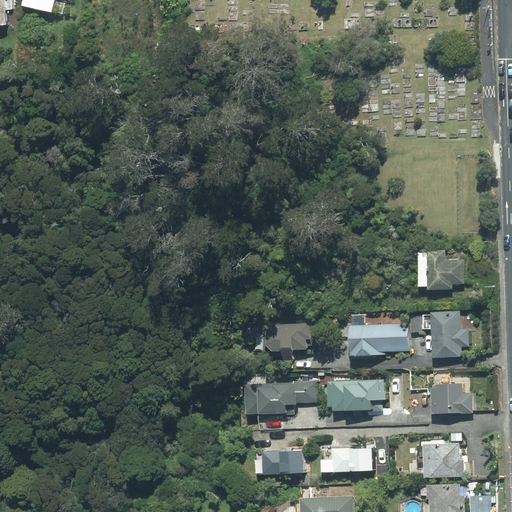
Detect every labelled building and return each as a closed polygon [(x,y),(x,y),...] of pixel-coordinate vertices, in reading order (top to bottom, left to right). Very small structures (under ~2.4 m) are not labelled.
[(0,0),(0,27),(11,26),(9,0),(0,0)] [(27,0),(27,6),(58,13),(60,0),(27,0)] [(449,249),(432,249),(432,257),(423,258),(424,285),(434,285),(434,290),(460,290),(460,285),(469,285),(468,259),(450,260),(449,249)] [(463,310),(435,312),(438,357),(466,355),(465,347),(473,346),(471,326),(464,327),(463,310)] [(425,315),(415,314),(415,331),(425,332),(425,315)] [(310,317),(249,321),(250,337),(258,336),(259,351),(275,350),(275,353),(289,353),(289,360),(295,360),(294,349),(312,348),(310,317)] [(414,324),(356,324),(356,354),(388,354),(388,351),(414,351),(414,324)] [(386,378),(331,380),(332,406),(338,405),(338,409),(377,408),(377,399),(392,398),(392,391),(387,391),(386,378)] [(294,381),(252,381),(252,414),(264,414),(264,429),(284,429),(284,414),(293,414),(293,404),(319,404),(319,379),(294,379),(294,381)] [(466,383),(435,385),(436,414),(477,411),(476,392),(467,393),(466,383)] [(464,443),(428,443),(429,476),(468,475),(467,458),(464,458),(464,443)] [(379,470),(378,446),(338,447),(338,459),(326,459),(326,470),(379,470)] [(309,472),(308,448),(270,450),(271,474),(309,472)] [(464,481),(430,482),(430,498),(434,498),(433,511),(468,511),(468,494),(464,494),(464,481)] [(359,511),(359,494),(305,495),(305,511),(359,511)]
